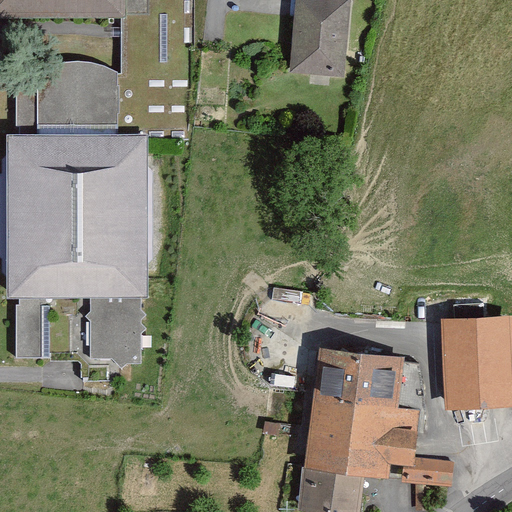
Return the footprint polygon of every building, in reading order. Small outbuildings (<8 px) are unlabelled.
[(0,0),(0,11),(148,12),(148,0),(0,0)] [(352,0),(304,0),(301,72),(349,74),(352,0)] [(0,176),(0,354),(146,353),(148,136),(119,133),(118,71),(102,63),(59,64),(36,77),(36,133),(8,134),(0,176)] [(511,314),(441,318),(445,410),(511,406),(511,314)] [(405,357),(321,346),(305,467),(365,475),(389,478),(391,463),(414,466),(418,432),(421,411),(398,408),(405,357)] [(319,511),(360,511),(365,475),(305,467),(299,509),(319,511)]
